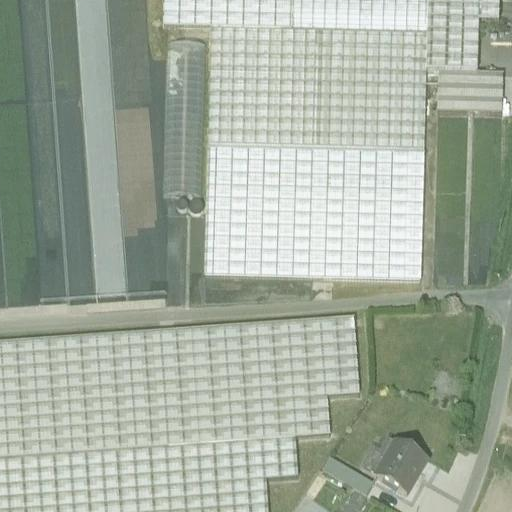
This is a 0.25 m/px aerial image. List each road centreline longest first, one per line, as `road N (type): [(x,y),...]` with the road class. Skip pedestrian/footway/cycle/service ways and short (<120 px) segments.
road 1 (track): [(511,293),(0,327)]
road 2 (residential): [(460,511),(484,465),(511,299)]
